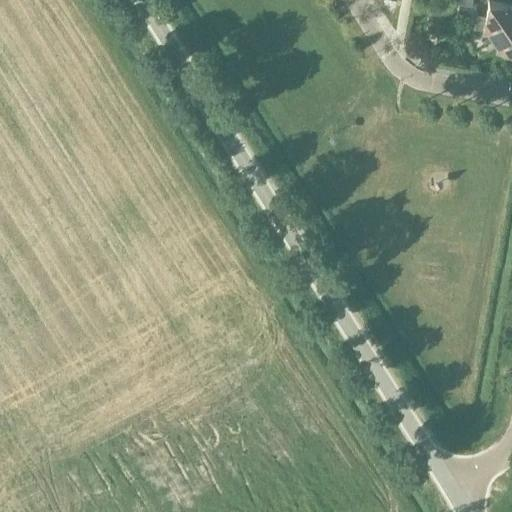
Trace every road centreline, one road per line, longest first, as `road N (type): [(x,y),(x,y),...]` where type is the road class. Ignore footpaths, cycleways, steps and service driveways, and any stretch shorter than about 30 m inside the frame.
road 1 (unclassified): [(452,491),(141,0)]
road 2 (residential): [(511,98),(405,75),(352,0)]
